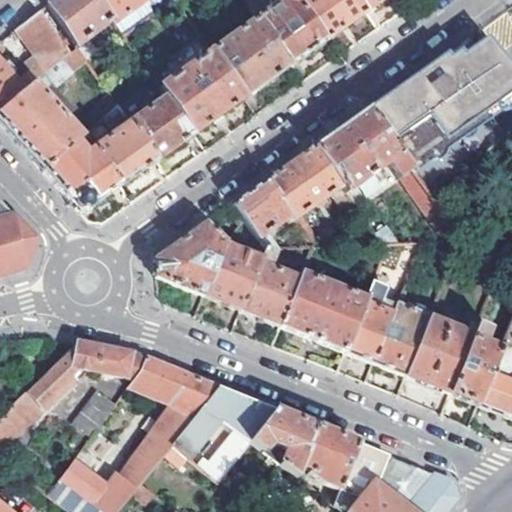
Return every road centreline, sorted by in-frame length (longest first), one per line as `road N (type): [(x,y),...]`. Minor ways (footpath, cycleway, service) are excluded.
road 1 (residential): [(87,282),(147,229),(476,0)]
road 2 (residential): [(87,282),(149,333),(511,478)]
road 3 (residential): [(0,168),(56,231),(87,282)]
